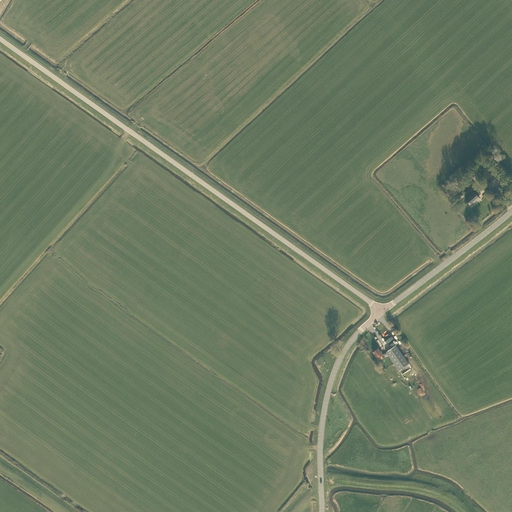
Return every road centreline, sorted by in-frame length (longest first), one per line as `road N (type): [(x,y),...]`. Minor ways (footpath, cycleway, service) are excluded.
road 1 (tertiary): [(380,313),(0,38)]
road 2 (tertiary): [(322,511),(326,398),(347,346),(380,313)]
road 3 (tertiary): [(380,313),(511,211)]
road 4 (track): [(320,479),(416,486),(452,496),(468,511)]
